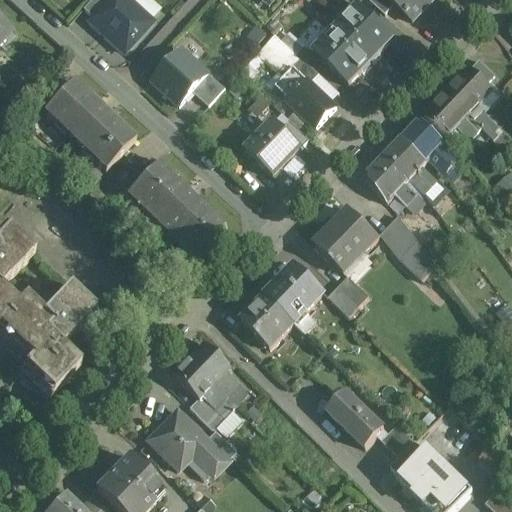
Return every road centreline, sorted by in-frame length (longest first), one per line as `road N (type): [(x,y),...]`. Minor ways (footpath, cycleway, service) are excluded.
road 1 (residential): [(502,0),(272,234)]
road 2 (residential): [(400,511),(193,309)]
road 3 (residential): [(193,309),(29,480)]
road 4 (residential): [(272,234),(118,89)]
road 5 (residential): [(118,89),(23,0)]
road 6 (residential): [(199,0),(118,89)]
